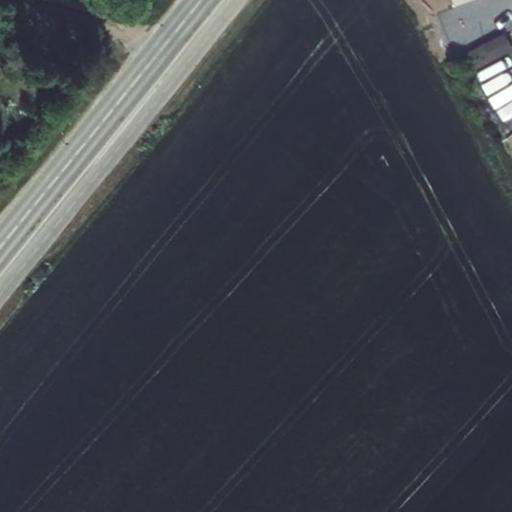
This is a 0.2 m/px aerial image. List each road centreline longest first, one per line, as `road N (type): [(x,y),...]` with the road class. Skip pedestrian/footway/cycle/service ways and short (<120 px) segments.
road 1 (secondary): [(0,246),(201,0)]
road 2 (track): [(168,41),(22,0)]
